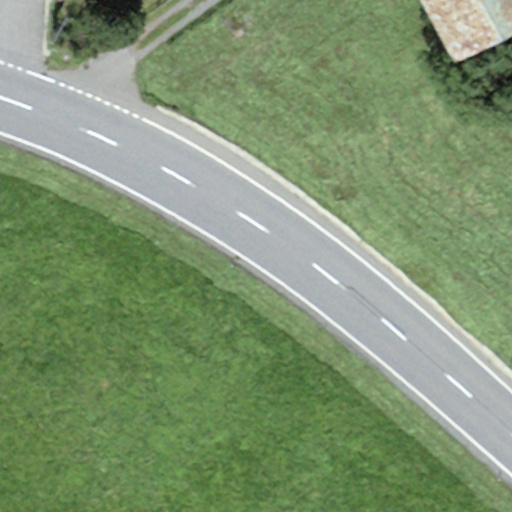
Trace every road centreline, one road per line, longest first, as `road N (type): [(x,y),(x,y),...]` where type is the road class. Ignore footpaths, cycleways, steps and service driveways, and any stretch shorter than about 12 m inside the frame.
road 1 (primary): [(511,437),(395,331),(269,235),(137,156),(0,97)]
road 2 (track): [(75,125),(156,32),(210,0)]
